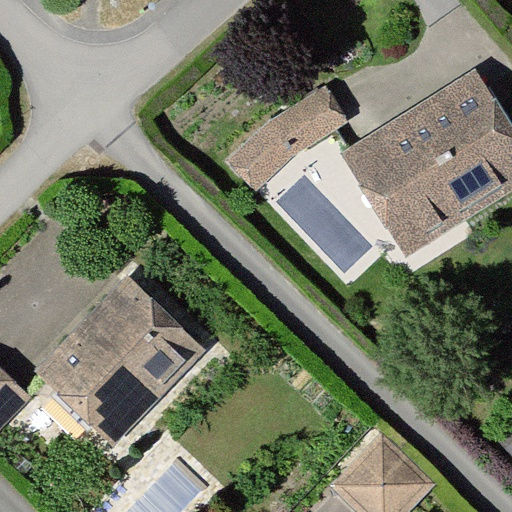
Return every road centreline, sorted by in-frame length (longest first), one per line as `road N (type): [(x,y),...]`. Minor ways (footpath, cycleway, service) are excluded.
road 1 (residential): [(508,511),(85,106)]
road 2 (unknown): [(420,0),(444,27),(442,41),(325,115)]
road 3 (residential): [(209,0),(85,106)]
road 4 (residential): [(85,106),(0,8)]
road 5 (residential): [(85,106),(0,193)]
